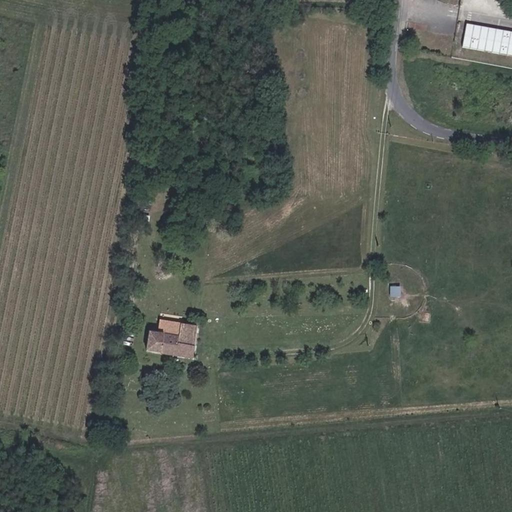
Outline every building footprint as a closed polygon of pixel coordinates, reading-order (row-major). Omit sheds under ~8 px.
[(511,31),(465,24),(462,46),(511,54),(511,31)] [(174,283),(186,282),(185,262),(172,264),(174,283)] [(401,296),(402,287),(392,286),(391,295),(401,296)] [(199,363),(202,351),(207,331),(161,320),(153,353),(199,363)] [(121,469),(107,469),(107,484),(121,485),(121,469)]
